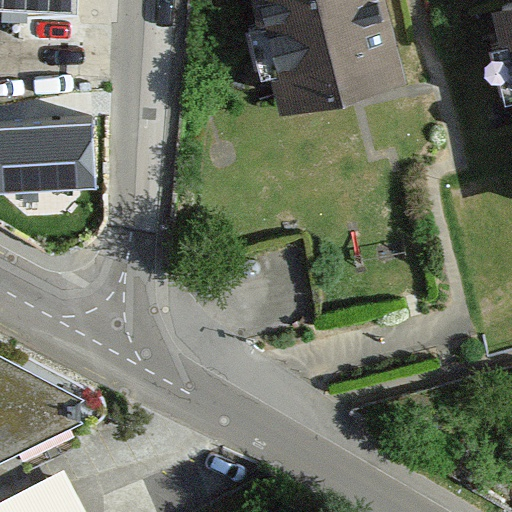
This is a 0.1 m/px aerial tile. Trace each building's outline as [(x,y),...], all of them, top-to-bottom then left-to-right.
[(81,0),(0,0),(0,4),(81,8),(81,0)] [(267,0),(300,120),(419,88),(395,0),(267,0)] [(92,123),(0,127),(0,194),(96,189),(92,123)] [(0,442),(110,390),(0,331),(0,442)] [(58,511),(27,456),(0,470),(0,511),(58,511)]
